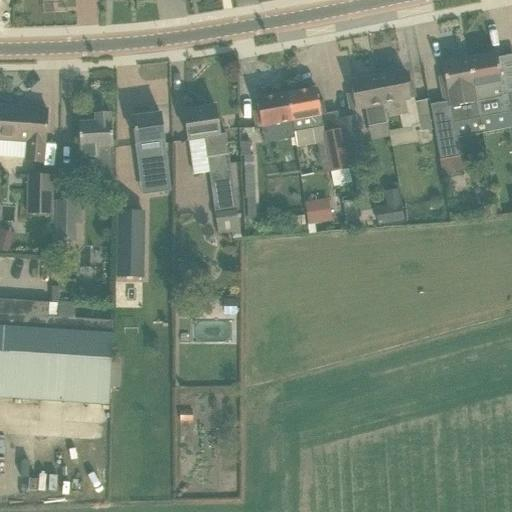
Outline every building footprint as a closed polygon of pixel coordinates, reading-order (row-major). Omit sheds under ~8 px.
[(496,55),(470,60),(475,88),(474,88),(480,119),(504,115),(498,84),(505,82),(502,66),(498,67),(496,55)] [(445,102),(430,105),(440,160),(459,156),(453,124),(480,119),(474,88),(475,88),(470,60),(441,65),(443,76),(440,77),(443,93),(445,102)] [(404,73),(377,77),(384,124),(386,124),(385,118),(399,116),(401,129),(388,131),(391,147),(418,142),(417,134),(420,134),(414,103),(413,100),(416,100),(413,83),(410,84),(406,84),(404,73)] [(365,108),(368,127),(384,124),(377,77),(349,82),(351,93),(349,94),(351,110),(365,108)] [(315,90),(287,94),(291,122),(292,122),(294,133),(322,129),(320,117),(325,116),(322,100),(317,101),(315,90)] [(252,112),(255,128),(291,122),(287,94),(255,100),(257,111),(252,112)] [(426,101),(414,103),(420,134),(432,132),(426,101)] [(24,162),(41,163),(42,151),(43,151),(46,110),(0,106),(0,108),(0,140),(26,142),(24,162)] [(214,106),(183,111),(185,132),(186,140),(191,176),(210,173),(215,213),(218,235),(232,233),(240,232),(230,170),(225,134),(218,135),(214,106)] [(98,194),(113,193),(111,122),(109,122),(109,114),(93,115),(94,123),(77,123),(78,158),(97,158),(98,194)] [(131,118),(137,180),(165,176),(160,115),(131,118)] [(354,116),(339,118),(342,133),(347,159),(362,156),(354,116)] [(342,133),(323,137),(330,172),(349,168),(347,159),(342,133)] [(31,216),(51,216),(51,176),(31,176),(31,216)] [(386,206),(374,208),(377,225),(403,221),(400,204),(399,204),(397,189),(384,191),(386,206)] [(328,198),(304,202),(308,225),(331,221),(328,198)] [(53,242),(75,242),(76,225),(81,225),(82,201),(54,200),(53,242)] [(481,209),(484,219),(497,216),(495,206),(481,209)] [(366,209),(357,211),(360,224),(369,221),(366,209)] [(117,211),(115,277),(143,278),(145,212),(117,211)] [(304,216),(292,218),(294,227),(305,226),(304,216)] [(0,230),(0,251),(9,254),(14,234),(0,230)] [(0,399),(107,407),(112,332),(111,332),(111,323),(73,320),(74,304),(58,303),(59,288),(52,287),(51,304),(0,300),(0,399)] [(223,300),(223,313),(237,314),(237,300),(223,300)] [(180,411),(179,421),(191,422),(192,411),(180,411)] [(184,453),(183,465),(191,465),(192,453),(184,453)]
